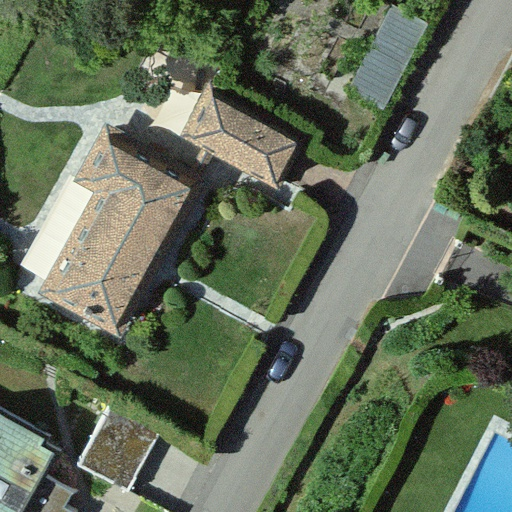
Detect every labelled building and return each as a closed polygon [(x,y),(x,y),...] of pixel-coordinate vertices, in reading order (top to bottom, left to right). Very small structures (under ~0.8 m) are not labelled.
[(400,0),(372,50),(378,53),(366,73),(391,87),(433,14),(409,0),(400,0)] [(294,161),(309,134),(210,80),(182,132),(281,186),(294,161)] [(122,333),(208,175),(107,121),(77,177),(96,187),(41,290),(122,333)] [(162,429),(113,404),(82,462),(131,487),(147,458),(162,429)] [(0,511),(21,511),(45,472),(58,448),(43,440),(47,433),(0,405),(0,511)] [(76,489),(45,472),(21,511),(78,511),(67,506),(76,489)]
